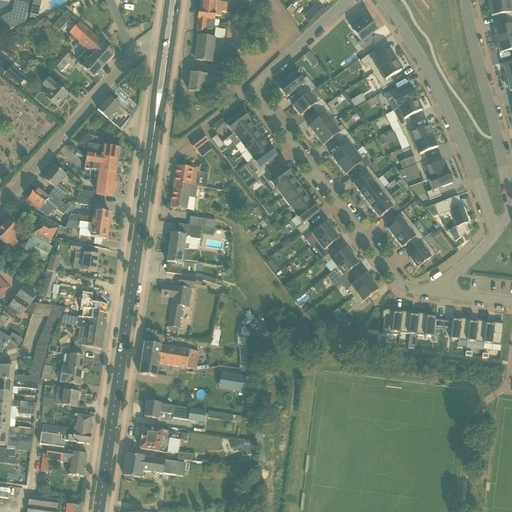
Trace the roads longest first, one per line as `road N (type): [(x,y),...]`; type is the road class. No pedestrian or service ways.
road 1 (primary): [(97,511),(171,14)]
road 2 (residential): [(348,0),(251,92),(403,286),(428,292)]
road 3 (residential): [(380,0),(455,126),(495,233)]
road 4 (residential): [(464,0),(509,214),(495,233)]
road 5 (residential): [(0,205),(134,53)]
